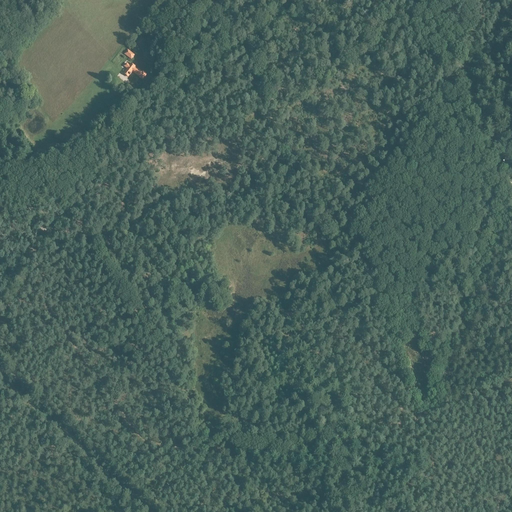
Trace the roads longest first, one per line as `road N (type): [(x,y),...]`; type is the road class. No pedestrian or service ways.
road 1 (track): [(222,0),(204,41),(0,298)]
road 2 (track): [(460,68),(511,187)]
